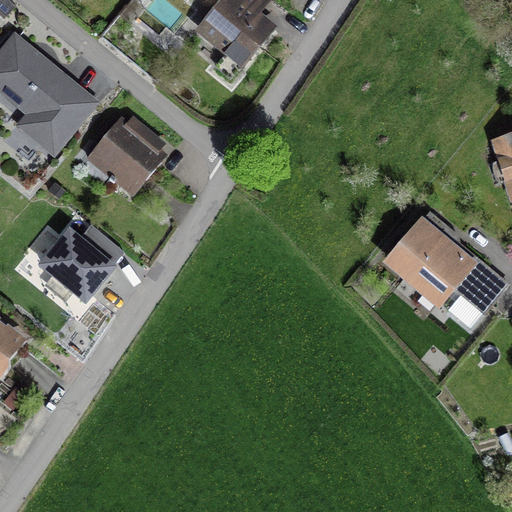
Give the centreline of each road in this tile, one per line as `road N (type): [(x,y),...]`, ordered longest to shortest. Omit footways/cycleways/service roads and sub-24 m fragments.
road 1 (residential): [(0,502),(87,387),(232,167)]
road 2 (residential): [(232,167),(29,0)]
road 3 (residential): [(232,167),(345,0)]
